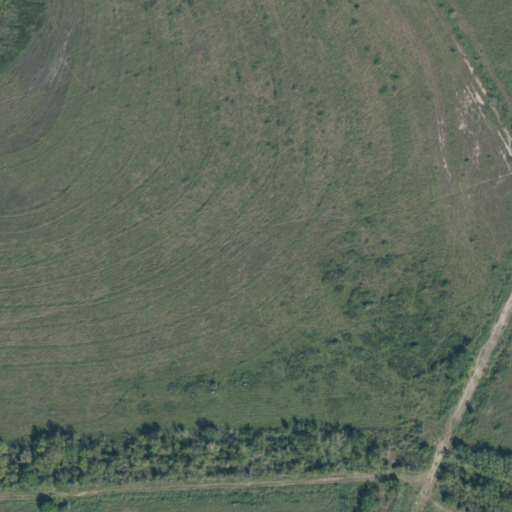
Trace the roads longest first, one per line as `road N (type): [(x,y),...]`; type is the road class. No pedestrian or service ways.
road 1 (track): [(0,495),(417,476),(457,511)]
road 2 (track): [(511,308),(416,511)]
